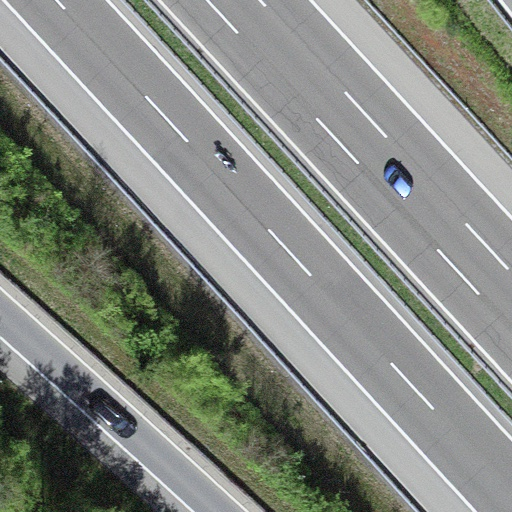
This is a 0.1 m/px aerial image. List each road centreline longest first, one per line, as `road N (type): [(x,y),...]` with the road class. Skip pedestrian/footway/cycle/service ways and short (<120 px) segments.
road 1 (motorway): [(55,0),(511,495)]
road 2 (motorway): [(511,301),(234,0)]
road 3 (motorway): [(0,313),(219,511)]
